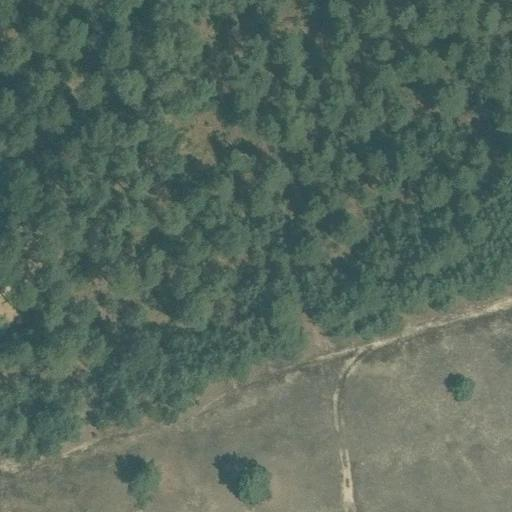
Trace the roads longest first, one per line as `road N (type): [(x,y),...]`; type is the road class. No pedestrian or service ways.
road 1 (track): [(0,470),(82,448),(309,361),(511,303)]
road 2 (track): [(352,511),(338,424),(341,384),(364,346)]
